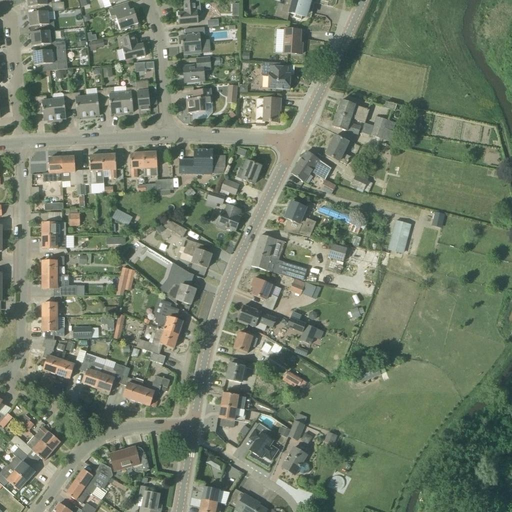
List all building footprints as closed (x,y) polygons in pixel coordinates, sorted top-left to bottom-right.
[(53,12),(52,1),(54,1),(53,0),(27,0),(28,8),(39,7),(39,13),(29,14),(53,12)] [(285,0),(284,5),(286,6),(289,12),(289,14),(295,15),(294,19),(301,20),(302,17),(305,18),(310,0),(285,0)] [(179,26),(198,24),(197,18),(201,17),(200,1),(183,2),(184,13),(178,14),(179,26)] [(130,12),(128,5),(109,11),(112,21),(117,20),(121,32),(130,29),(130,27),(138,24),(134,10),(130,12)] [(48,21),(48,13),(53,12),(29,14),(30,27),(41,26),(41,33),(31,34),(55,32),(54,21),(48,21)] [(206,46),(204,28),(184,30),(185,36),(180,37),(181,44),(183,44),(184,56),(202,54),(201,47),(206,46)] [(302,55),(302,44),(300,43),(301,31),(285,30),(285,31),(277,31),(275,52),(284,53),(283,54),(302,55)] [(57,51),(56,48),(55,40),(50,41),(50,32),(55,32),(31,34),(32,47),(43,46),(43,52),(33,53),(33,54),(57,51)] [(137,46),(135,36),(122,39),(124,49),(122,49),(125,61),(146,56),(143,45),(137,46)] [(91,51),(104,46),(101,38),(88,43),(91,51)] [(59,71),(57,60),(57,51),(33,54),(34,66),(45,65),(45,72),(59,71)] [(185,83),(204,81),(204,71),(211,70),(210,58),(196,59),(197,66),(183,67),(185,83)] [(289,91),(290,79),(287,79),(288,68),(280,68),(281,64),(263,63),(262,77),(269,77),(268,89),(289,91)] [(103,68),(103,77),(112,77),(111,68),(103,68)] [(139,114),(147,114),(146,112),(150,111),(147,83),(136,84),(137,88),(137,92),(138,101),(139,114)] [(236,105),(237,87),(228,86),(227,104),(236,105)] [(120,93),(119,88),(103,89),(103,91),(104,104),(110,104),(111,115),(115,115),(115,117),(122,116),(120,93)] [(137,92),(137,88),(133,88),(126,89),(126,93),(120,93),(122,116),(130,115),(129,114),(133,113),(132,102),(138,101),(137,92)] [(97,96),(86,97),(89,119),(96,119),(96,117),(100,116),(99,105),(104,104),(103,91),(103,89),(102,89),(102,92),(97,92),(97,96)] [(188,114),(205,112),(205,105),(212,105),(210,90),(197,91),(198,99),(186,100),(188,114)] [(63,95),(61,94),(54,95),(52,97),(53,101),(55,123),(63,122),(63,120),(67,119),(66,108),(70,108),(69,95),(63,95)] [(80,94),(69,95),(70,108),(76,107),(77,119),(81,118),(81,120),(89,119),(86,97),(80,98),(80,94)] [(47,101),(46,97),(35,98),(37,111),(42,111),(44,122),(47,122),(48,123),(55,123),(53,101),(47,101)] [(280,106),(280,100),(259,99),(258,122),(278,123),(279,106),(280,106)] [(365,124),(369,110),(341,101),(337,114),(351,119),(365,124)] [(358,136),(361,128),(349,125),(351,119),(337,114),(332,127),(347,132),(358,136)] [(392,132),(395,123),(376,117),(373,127),(386,131),(386,130),(387,130),(392,132)] [(386,131),(373,127),(370,136),(384,140),(387,130),(386,130),(386,131)] [(347,165),(350,157),(343,154),(348,143),(335,137),(326,156),(339,162),(340,162),(347,165)] [(212,175),(212,152),(194,151),(194,161),(180,161),(179,174),(212,175)] [(324,180),(332,170),(307,152),(291,174),(304,183),(312,171),(324,180)] [(145,178),(152,177),(158,177),(156,153),(143,154),(145,178)] [(145,178),(143,154),(130,155),(132,178),(137,178),(136,170),(144,170),(144,178),(145,178)] [(102,156),(103,171),(111,171),(111,179),(116,179),(115,155),(102,156)] [(86,185),(91,185),(104,185),(103,179),(104,178),(103,171),(102,156),(89,157),(90,172),(83,172),(84,196),(86,196),(86,185)] [(43,183),(49,182),(63,182),(61,158),(48,159),(49,174),(43,174),(43,183)] [(75,172),(74,158),(61,158),(63,182),(70,182),(71,187),(77,187),(78,196),(84,196),(83,172),(75,172)] [(254,185),(261,167),(247,162),(240,180),(254,185)] [(368,193),(372,184),(355,176),(351,185),(363,191),(364,191),(368,193)] [(173,180),(155,181),(156,192),(174,191),(173,180)] [(236,196),(239,186),(224,181),(221,190),(236,196)] [(331,195),(336,187),(325,181),(321,190),(331,195)] [(222,204),(225,197),(210,192),(207,200),(222,204)] [(364,231),(366,226),(361,225),(364,217),(323,201),(318,212),(350,225),(348,231),(358,235),(360,229),(364,231)] [(316,223),(303,218),(306,209),(291,203),(285,219),(288,220),(288,221),(289,221),(301,226),(298,234),(297,234),(297,235),(310,238),(316,223)] [(227,206),(225,211),(222,210),(216,225),(235,232),(241,218),(238,217),(240,211),(227,206)] [(128,226),(132,218),(117,211),(113,219),(128,226)] [(80,214),(77,214),(70,214),(70,227),(80,227),(80,214)] [(434,214),(431,228),(441,230),(444,216),(434,214)] [(183,238),(187,231),(168,220),(164,227),(183,238)] [(403,253),(410,225),(395,221),(388,250),(403,253)] [(42,237),(58,237),(66,237),(66,229),(66,224),(42,224),(42,237)] [(314,267),(318,253),(294,246),(261,236),(251,267),(292,279),(293,276),(302,279),(304,269),(307,270),(308,266),(314,267)] [(58,245),(58,237),(42,237),(42,250),(66,250),(66,245),(58,245)] [(207,269),(211,256),(202,252),(204,246),(188,240),(184,253),(194,257),(192,264),(207,269)] [(343,262),(347,249),(331,245),(327,258),(343,262)] [(57,276),(57,265),(64,265),(64,258),(54,258),(54,262),(42,262),(42,276),(57,276)] [(130,292),(135,272),(128,270),(127,277),(124,291),(130,292)] [(69,276),(57,276),(42,276),(42,290),(54,290),(54,297),(62,297),(69,297),(76,297),(76,287),(69,287),(69,276)] [(122,296),(124,291),(127,277),(121,276),(116,296),(122,296)] [(186,287),(189,281),(178,277),(175,285),(174,285),(165,296),(176,304),(177,301),(191,305),(196,290),(186,287)] [(272,311),(278,298),(281,289),(254,278),(251,287),(255,288),(252,295),(264,301),(262,307),(272,311)] [(305,283),(295,278),(289,291),(301,296),(302,292),(305,283)] [(62,308),(62,297),(54,297),(54,304),(42,304),(42,318),(57,318),(57,308),(62,308)] [(176,320),(179,311),(164,306),(161,316),(159,315),(156,317),(155,322),(156,324),(158,325),(157,328),(178,336),(183,323),(176,320)] [(273,328),(276,320),(261,313),(243,306),(238,321),(255,328),(257,323),(273,328)] [(357,308),(350,310),(353,318),(360,315),(359,314),(364,313),(362,308),(357,309),(357,308)] [(120,341),(125,316),(118,315),(113,339),(120,341)] [(57,319),(57,318),(42,318),(42,332),(54,332),(54,337),(64,337),(64,319),(57,319)] [(114,318),(102,318),(101,325),(108,325),(108,331),(114,331),(114,318)] [(303,331),(306,325),(290,319),(287,327),(303,333),(303,331)] [(306,325),(303,331),(315,335),(317,329),(306,325)] [(73,339),(91,339),(91,328),(73,328),(73,339)] [(144,350),(153,353),(159,355),(162,345),(174,349),(178,336),(157,328),(157,329),(152,344),(147,342),(147,343),(139,340),(136,348),(144,350)] [(260,350),(263,341),(257,339),(239,333),(233,349),(247,354),(249,347),(260,350)] [(56,375),(61,361),(51,358),(53,351),(56,341),(44,341),(42,348),(46,349),(42,358),(47,360),(43,371),(56,375)] [(68,343),(65,350),(72,352),(75,345),(68,343)] [(296,347),(294,353),(306,357),(308,352),(296,347)] [(153,353),(150,361),(153,362),(163,365),(165,358),(159,355),(153,353)] [(104,366),(94,363),(95,360),(85,356),(83,364),(80,371),(87,373),(83,384),(96,389),(104,366)] [(80,371),(83,364),(72,360),(71,364),(61,361),(56,375),(69,380),(73,369),(80,371)] [(243,384),(247,368),(230,364),(226,380),(243,384)] [(350,374),(354,386),(381,376),(377,364),(350,374)] [(122,377),(125,369),(115,365),(113,370),(104,366),(96,389),(109,393),(113,382),(120,385),(122,377)] [(300,387),(304,381),(287,371),(282,380),(294,388),(296,385),(300,387)] [(132,380),(122,377),(120,385),(127,387),(123,398),(136,402),(141,388),(143,382),(133,378),(132,380)] [(166,389),(169,382),(156,377),(151,392),(141,388),(136,402),(149,407),(152,401),(153,396),(158,397),(161,387),(166,389)] [(236,409),(238,397),(223,394),(221,407),(236,409)] [(152,401),(149,407),(156,409),(158,403),(152,401)] [(243,419),(244,411),(236,409),(221,407),(218,419),(234,422),(235,417),(243,419)] [(297,441),(304,426),(307,419),(298,415),(294,422),(291,432),(288,437),(297,441)] [(29,422),(24,428),(28,432),(33,426),(29,422)] [(248,439),(254,443),(249,451),(262,459),(263,457),(271,462),(278,451),(271,446),(273,442),(267,438),(271,432),(259,424),(248,439)] [(48,433),(42,428),(38,433),(34,437),(40,442),(52,453),(60,443),(48,433)] [(333,446),(337,436),(328,432),(324,442),(333,446)] [(299,439),(306,443),(310,437),(302,433),(299,439)] [(26,445),(15,436),(10,442),(18,449),(28,457),(32,452),(44,462),(52,453),(40,442),(34,437),(33,437),(26,445)] [(149,471),(143,446),(110,455),(115,472),(132,467),(132,469),(132,470),(135,472),(136,473),(137,473),(138,473),(140,473),(149,471)] [(307,474),(310,470),(308,465),(302,462),(306,456),(294,448),(282,469),(288,472),(287,474),(292,476),(293,475),(294,476),(297,471),(303,475),(307,474)] [(27,482),(35,473),(23,462),(28,457),(18,449),(14,454),(9,459),(13,462),(9,466),(27,482)] [(205,464),(220,474),(224,467),(209,458),(205,464)] [(101,464),(97,471),(110,479),(112,477),(110,469),(101,464)] [(9,466),(7,465),(0,473),(0,484),(4,488),(6,485),(8,488),(11,485),(19,492),(27,482),(9,466)] [(114,482),(110,479),(97,471),(92,477),(83,470),(75,482),(90,493),(92,494),(96,488),(101,492),(108,483),(112,486),(125,492),(123,497),(129,500),(133,492),(114,482)] [(82,505),(90,493),(75,482),(66,494),(82,505)] [(160,511),(161,507),(157,505),(159,495),(149,494),(150,489),(141,487),(139,497),(144,498),(142,508),(141,508),(140,511),(160,511)] [(217,504),(220,491),(204,488),(201,501),(217,504)] [(244,496),(236,491),(228,503),(237,509),(235,511),(236,511),(266,511),(267,511),(255,504),(256,502),(244,495),(244,496)] [(215,511),(217,504),(201,501),(199,511),(215,511)]
